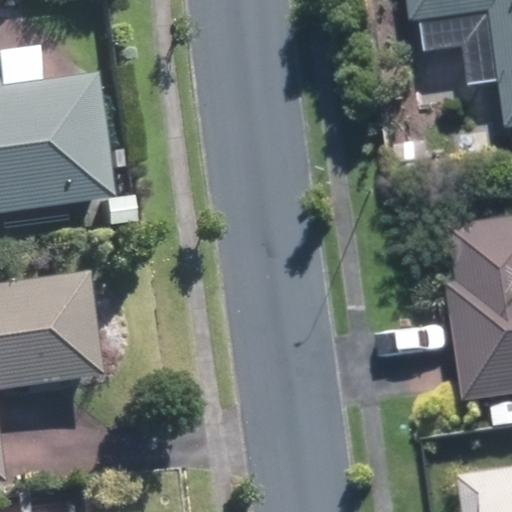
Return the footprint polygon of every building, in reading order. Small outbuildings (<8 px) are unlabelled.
[(511,0),(410,0),(413,23),(427,21),(430,51),(464,47),(468,86),(505,82),(511,132),(511,131),(511,0)] [(0,212),(98,201),(83,80),(0,90),(0,212)] [(511,218),(454,226),(461,277),(455,278),(472,403),(492,401),(496,428),(511,425),(511,218)] [(0,389),(87,378),(78,315),(73,275),(0,284),(0,389)] [(511,511),(511,472),(465,479),(469,511),(511,511)]
